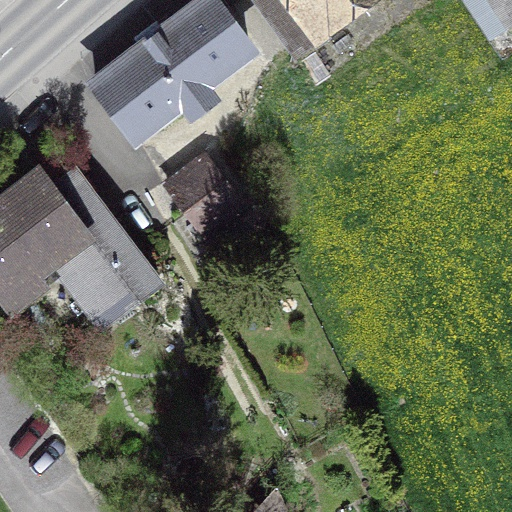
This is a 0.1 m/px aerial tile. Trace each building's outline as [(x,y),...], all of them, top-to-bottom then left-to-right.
[(131,40),(139,50),(93,85),(133,137),(179,102),(188,114),(209,98),(200,86),(246,51),(206,0),(205,0),(161,33),(153,23),(131,40)] [(251,0),(291,59),(371,0),(251,0)] [(511,0),(482,0),(503,31),(511,24),(511,0)] [(198,235),(239,204),(205,159),(164,190),(198,235)] [(100,326),(153,285),(69,174),(49,189),(37,173),(0,201),(0,300),(53,260),(73,286),(71,288),(100,326)]
